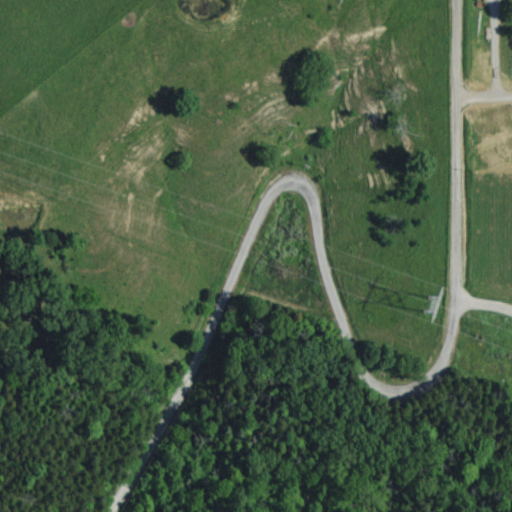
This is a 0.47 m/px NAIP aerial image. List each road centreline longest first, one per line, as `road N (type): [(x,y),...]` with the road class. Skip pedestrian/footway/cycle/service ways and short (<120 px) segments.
road 1 (residential): [(94,511),(260,190),(287,166),(307,168),(312,178),(348,332),(381,378),(416,378),(433,366),(457,299)]
road 2 (residential): [(457,299),(456,0)]
